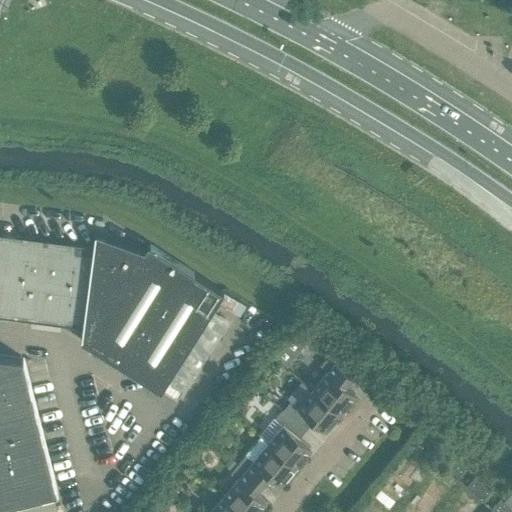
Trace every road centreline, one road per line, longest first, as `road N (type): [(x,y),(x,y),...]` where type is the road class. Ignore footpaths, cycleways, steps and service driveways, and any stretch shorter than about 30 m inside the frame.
road 1 (primary): [(159,0),(327,84),(511,202)]
road 2 (primary): [(511,153),(391,75),(251,0)]
road 3 (residential): [(282,511),(372,400)]
